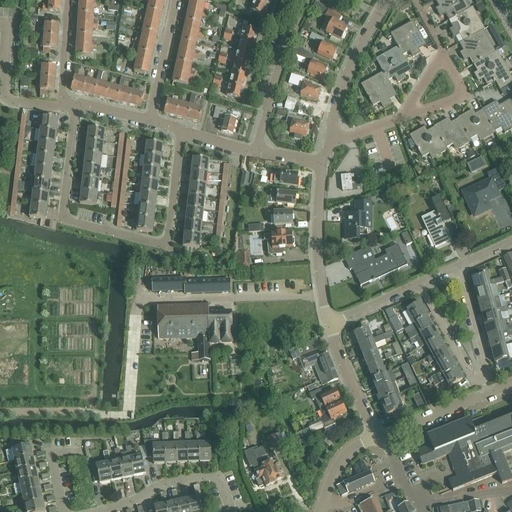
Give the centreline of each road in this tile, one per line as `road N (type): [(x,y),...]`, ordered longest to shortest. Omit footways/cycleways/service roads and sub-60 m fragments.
road 1 (residential): [(181,131),(168,238),(159,245),(63,217),(75,109)]
road 2 (residential): [(452,270),(485,374),(479,381),(472,382),(421,287)]
road 3 (residential): [(327,325),(316,240),(321,163)]
road 4 (residential): [(254,152),(306,0)]
road 5 (residential): [(101,511),(158,486),(218,477),(231,511)]
road 6 (residential): [(333,136),(349,71),(388,0)]
road 7 (residential): [(376,436),(511,387)]
road 8 (residential): [(176,0),(149,121)]
road 9 (residential): [(402,118),(443,55),(463,97)]
road 10 (residential): [(376,436),(327,325)]
